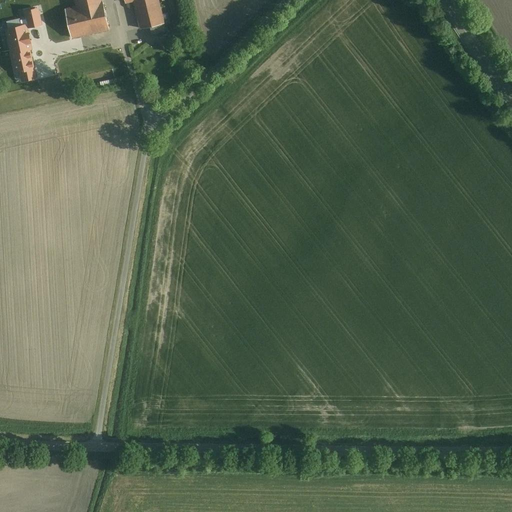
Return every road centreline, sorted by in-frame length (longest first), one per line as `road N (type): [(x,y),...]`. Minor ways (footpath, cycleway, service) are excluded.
road 1 (unclassified): [(96,447),(152,125),(288,0)]
road 2 (unclassified): [(511,446),(96,447)]
